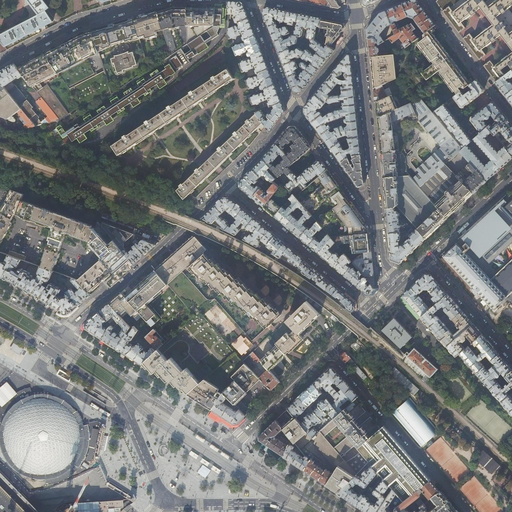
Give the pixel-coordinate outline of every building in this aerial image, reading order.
[(0,35),(0,40),(7,50),(14,46),(27,39),(39,33),(49,28),(47,25),(52,22),(45,11),(49,7),(43,0),(28,0),(40,14),(0,35)] [(296,0),(298,0),(311,3),(321,5),(333,7),(338,8),(340,7),(334,0),(296,0)] [(401,4),(407,17),(410,13),(411,12),(412,13),(413,14),(413,18),(414,20),(425,12),(421,6),(416,0),(410,0),(406,2),(401,4)] [(511,0),(437,0),(436,1),(435,2),(439,7),(442,11),(448,19),(455,28),(458,33),(465,28),(461,22),(471,15),(472,15),(475,13),(475,12),(481,8),(493,24),(474,39),(470,33),(463,38),(471,50),(479,60),(486,55),(481,49),(492,41),(493,42),(496,40),(495,39),(501,34),(511,49),(511,52),(494,66),(490,61),(483,66),(490,75),(496,82),(511,70),(511,69),(511,30),(508,33),(504,27),(505,27),(501,22),(500,22),(495,16),(501,12),(502,13),(505,10),(505,9),(511,3),(511,0)] [(246,10),(244,5),(239,1),(236,1),(228,1),(228,4),(228,16),(229,16),(229,14),(234,14),(234,15),(233,16),(232,17),(233,20),(235,20),(236,22),(237,23),(238,22),(249,18),(246,10)] [(392,8),(397,21),(407,17),(401,4),(393,8),(392,8)] [(78,124),(66,132),(61,125),(56,128),(63,139),(68,136),(73,142),(151,89),(178,71),(177,69),(183,65),(184,67),(191,62),(189,59),(208,46),(206,43),(219,35),(218,33),(219,28),(222,28),(223,7),(219,7),(219,8),(218,8),(215,7),(214,26),(207,30),(211,37),(205,41),(200,35),(187,44),(191,50),(185,54),(181,48),(171,55),(162,61),(167,69),(161,74),(158,70),(151,75),(154,78),(147,83),(144,78),(137,82),(140,87),(134,92),(132,88),(124,93),(127,96),(120,101),(116,95),(110,100),(113,105),(107,110),(105,106),(97,111),(100,114),(93,119),(90,113),(83,118),(86,122),(80,126),(78,124)] [(179,7),(173,7),(158,12),(163,30),(171,55),(181,48),(187,44),(187,7),(179,7)] [(214,26),(215,7),(202,7),(187,7),(187,44),(200,35),(207,30),(214,26)] [(274,17),(274,15),(270,13),(271,8),(269,7),(266,7),(262,12),(265,19),(268,27),(276,24),(276,22),(274,20),(272,18),(274,17)] [(285,21),(287,11),(280,10),(271,8),(270,13),(274,15),(274,17),(275,17),(276,19),(277,20),(278,19),(278,20),(279,21),(279,23),(285,21)] [(385,11),(391,24),(397,21),(392,8),(385,11)] [(297,21),(298,13),(292,12),(287,11),(285,21),(286,22),(287,23),(287,24),(293,25),(294,21),(297,21)] [(391,24),(385,11),(380,13),(373,22),(368,28),(367,29),(367,30),(367,32),(367,34),(368,38),(375,38),(379,45),(380,44),(381,43),(384,41),(380,34),(386,26),(391,24)] [(157,32),(163,30),(158,12),(148,15),(146,16),(146,15),(145,13),(142,14),(142,16),(143,17),(138,18),(133,20),(139,37),(145,36),(146,37),(146,39),(147,38),(157,35),(157,32)] [(434,26),(435,25),(431,20),(425,12),(414,20),(414,21),(416,22),(413,25),(414,26),(417,24),(424,34),(434,26)] [(309,21),(310,15),(305,14),(298,13),(297,21),(298,23),(297,24),(297,25),(296,30),(295,31),(294,35),(298,36),(300,36),(301,36),(303,27),(304,26),(307,27),(308,21),(309,21)] [(321,19),(321,18),(316,17),(310,15),(309,21),(308,21),(307,27),(309,28),(308,30),(308,31),(307,36),(308,38),(310,38),(311,40),(314,39),(316,32),(315,31),(316,29),(317,26),(319,27),(318,29),(319,29),(320,27),(321,19)] [(252,27),(249,18),(238,22),(239,25),(238,27),(236,25),(228,28),(228,34),(233,44),(234,44),(233,40),(232,40),(231,38),(240,35),(241,34),(241,33),(242,32),(243,35),(242,38),(243,40),(245,40),(256,36),(252,27)] [(320,27),(327,29),(326,33),(319,32),(318,38),(321,40),(329,47),(345,27),(343,23),(329,21),(321,19),(320,27)] [(115,27),(115,28),(112,30),(111,29),(110,28),(108,29),(107,28),(101,30),(99,30),(93,32),(92,32),(98,51),(107,48),(113,46),(113,44),(121,41),(124,40),(124,42),(125,42),(130,41),(139,38),(139,37),(133,20),(132,20),(126,22),(122,23),(119,24),(115,25),(115,27)] [(396,22),(397,21),(391,24),(394,32),(395,34),(392,37),(389,38),(393,43),(399,38),(403,43),(403,45),(405,48),(411,44),(408,41),(411,39),(413,42),(418,38),(413,31),(416,29),(414,26),(413,25),(416,22),(414,21),(409,25),(408,24),(398,29),(395,23),(396,22)] [(278,29),(276,24),(268,27),(271,33),(274,42),(279,40),(279,39),(283,37),(283,35),(285,35),(290,33),(287,27),(285,27),(278,29)] [(471,79),(468,81),(458,69),(447,54),(437,41),(432,33),(435,31),(434,30),(436,28),(434,26),(424,34),(423,34),(424,39),(418,43),(434,64),(423,72),(428,79),(439,71),(457,94),(461,92),(469,86),(476,81),(474,78),(472,80),(471,79)] [(98,51),(92,32),(85,35),(81,36),(69,42),(55,49),(46,54),(81,104),(82,105),(82,106),(110,91),(104,71),(95,76),(86,58),(90,56),(97,53),(98,55),(99,54),(99,53),(98,51)] [(284,40),(283,37),(279,39),(279,40),(274,42),(276,46),(279,53),(289,49),(288,46),(296,43),(298,36),(294,35),(292,35),(290,36),(289,39),(285,40),(284,40)] [(259,44),(256,36),(245,40),(246,42),(245,43),(243,43),(242,43),(233,47),(239,60),(241,59),(240,57),(238,56),(238,55),(246,52),(247,50),(248,49),(249,52),(248,52),(247,54),(248,56),(249,56),(251,56),(262,51),(259,44)] [(379,45),(375,38),(368,38),(368,47),(369,57),(371,56),(381,55),(381,51),(379,51),(379,48),(377,47),(377,46),(379,45)] [(325,47),(324,48),(322,46),(321,44),(314,39),(311,40),(312,42),(310,44),(311,46),(317,51),(316,53),(320,57),(321,57),(326,60),(330,55),(334,50),(329,47),(321,40),(320,41),(323,45),(325,47)] [(290,51),(289,49),(279,53),(281,58),(283,65),(292,62),(291,59),(291,58),(292,59),(295,57),(298,58),(301,57),(305,53),(303,52),(299,48),(290,51)] [(320,57),(316,53),(314,55),(307,50),(305,50),(303,52),(305,53),(301,57),(302,58),(304,60),(305,60),(307,61),(309,60),(311,61),(312,61),(310,63),(318,70),(322,65),(326,60),(321,57),(320,57)] [(257,73),(269,69),(265,60),(262,51),(251,56),(252,59),(251,60),(250,59),(240,63),(246,78),(247,77),(246,74),(245,73),(244,72),(254,68),(254,67),(254,66),(255,66),(256,69),(255,71),(256,73),(257,73)] [(137,65),(133,53),(129,54),(115,58),(112,60),(113,64),(115,64),(115,65),(117,72),(118,74),(124,72),(123,71),(133,68),(133,66),(137,65)] [(60,120),(81,104),(46,54),(32,61),(18,69),(23,75),(28,81),(32,86),(34,89),(58,119),(60,120)] [(325,82),(332,90),(335,93),(337,95),(338,94),(334,88),(338,83),(341,84),(343,84),(344,84),(344,86),(341,87),(342,91),(354,89),(353,82),(352,67),(351,56),(347,54),(339,64),(329,76),(325,82)] [(394,80),(391,55),(381,55),(371,56),(372,63),(374,80),(375,88),(382,85),(394,80)] [(295,60),(295,61),(292,62),(283,65),(285,69),(288,77),(296,74),(294,70),(298,68),(295,63),(297,62),(296,59),(295,60)] [(318,70),(310,63),(309,65),(309,66),(309,67),(308,67),(308,65),(304,62),(302,62),(300,64),(300,66),(301,67),(313,76),(316,73),(318,70)] [(0,81),(36,126),(58,119),(34,89),(29,92),(49,117),(46,119),(45,119),(41,123),(38,120),(40,118),(32,109),(34,108),(16,85),(13,81),(18,78),(19,79),(23,75),(18,69),(14,64),(9,66),(3,69),(1,71),(0,71),(0,81)] [(309,82),(313,76),(301,67),(300,68),(303,70),(304,70),(300,75),(300,76),(299,77),(301,83),(299,86),(303,89),(309,82)] [(146,122),(146,123),(127,136),(126,135),(123,137),(124,138),(113,145),(119,155),(176,117),(234,78),(228,69),(216,77),(215,76),(214,76),(212,77),(213,79),(194,92),(193,90),(190,92),(191,93),(172,106),(171,106),(171,105),(169,106),(168,107),(169,108),(165,111),(149,121),(148,120),(146,122)] [(271,77),(269,69),(257,73),(258,76),(256,77),(255,76),(246,80),(252,94),(254,93),(253,90),(252,90),(251,89),(259,85),(260,84),(261,83),(262,83),(262,85),(261,86),(260,87),(261,89),(262,90),(264,89),(275,85),(271,77)] [(511,76),(511,71),(511,70),(496,82),(495,83),(499,89),(504,96),(511,89),(511,84),(511,83),(510,83),(509,83),(508,83),(507,82),(506,81),(506,80),(509,78),(510,78),(511,76)] [(297,78),(296,74),(288,77),(291,84),(294,92),(300,93),(303,89),(299,86),(301,83),(299,77),(297,78)] [(469,86),(472,90),(464,96),(461,92),(457,94),(454,97),(461,106),(464,106),(483,92),(484,89),(481,86),(477,80),(476,81),(469,86)] [(25,130),(36,126),(0,81),(0,116),(8,120),(17,114),(25,125),(21,128),(25,130)] [(332,90),(325,82),(319,89),(315,95),(325,104),(327,102),(327,101),(331,96),(329,94),(332,90)] [(278,93),(275,85),(264,89),(265,92),(264,94),(263,93),(252,97),(251,97),(250,95),(245,97),(256,112),(258,112),(255,105),(266,100),(268,99),(269,102),(268,103),(269,107),(273,105),(281,102),(278,93)] [(389,89),(384,90),(382,85),(375,88),(373,89),(373,95),(374,102),(376,102),(390,96),(392,95),(389,89)] [(355,97),(354,89),(342,91),(338,94),(337,95),(331,96),(327,101),(330,104),(328,106),(331,108),(332,108),(331,103),(334,102),(340,102),(340,100),(345,100),(345,102),(343,103),(343,107),(356,105),(355,97)] [(325,104),(315,95),(314,95),(308,103),(305,107),(305,113),(307,116),(311,122),(322,115),(322,114),(320,112),(319,112),(318,112),(317,110),(318,108),(320,108),(322,108),(325,104)] [(396,109),(390,96),(376,102),(377,108),(378,117),(396,109)] [(446,130),(421,99),(396,109),(378,117),(378,124),(379,130),(392,129),(392,123),(412,114),(413,116),(412,116),(413,119),(416,118),(441,147),(416,170),(419,173),(412,180),(420,188),(445,165),(460,151),(462,149),(460,147),(449,133),(446,130)] [(284,108),(281,102),(273,105),(274,107),(273,109),(272,111),(271,111),(267,115),(269,118),(275,123),(280,118),(283,114),(284,108)] [(494,103),(492,103),(471,118),(471,120),(480,133),(486,128),(487,127),(486,125),(486,124),(486,123),(485,123),(484,122),(485,121),(487,121),(488,120),(489,119),(489,118),(490,117),(493,121),(494,121),(502,113),(497,107),(494,103)] [(357,113),(356,105),(343,107),(343,109),(338,110),(335,111),(334,108),(332,108),(337,123),(339,123),(338,119),(344,117),(344,116),(346,116),(346,118),(345,119),(344,120),(345,122),(347,122),(358,121),(357,113)] [(462,149),(471,141),(444,105),(435,111),(438,115),(440,115),(448,126),(448,128),(446,130),(449,133),(450,132),(453,132),(456,136),(456,137),(456,138),(457,140),(459,140),(463,145),(460,147),(462,149)] [(331,113),(328,114),(323,117),(322,115),(311,122),(315,127),(321,135),(329,129),(331,128),(331,127),(330,125),(328,125),(327,126),(326,123),(328,122),(334,120),(336,124),(337,123),(332,108),(331,108),(330,109),(331,113)] [(266,118),(265,120),(265,116),(261,110),(258,112),(256,112),(256,113),(262,122),(269,131),(272,128),(275,123),(269,118),(267,119),(266,118)] [(256,113),(249,120),(248,119),(246,121),(247,122),(244,125),(252,133),(257,128),(257,127),(262,122),(256,113)] [(494,121),(496,123),(494,124),(491,127),(489,125),(487,127),(486,128),(491,133),(501,145),(503,144),(497,137),(499,136),(497,133),(499,132),(498,131),(500,126),(501,128),(500,130),(501,131),(500,131),(506,139),(504,141),(505,142),(506,141),(508,140),(511,135),(511,126),(502,113),(494,121)] [(358,129),(358,121),(347,122),(347,125),(346,127),(343,127),(343,125),(340,126),(339,123),(337,123),(342,136),(346,135),(348,136),(349,139),(359,137),(358,131),(358,129)] [(335,130),(333,132),(331,132),(329,129),(321,135),(325,141),(330,148),(339,142),(338,140),(338,138),(342,136),(337,123),(336,124),(337,127),(335,128),(335,130)] [(252,133),(244,125),(237,132),(236,131),(233,133),(234,135),(229,140),(237,148),(252,133)] [(296,127),(289,127),(281,137),(275,144),(281,148),(283,150),(285,148),(284,146),(287,143),(288,143),(289,143),(291,140),(293,140),(294,141),(302,135),(299,131),(296,127)] [(486,181),(500,169),(511,158),(511,156),(503,147),(497,153),(485,138),(491,133),(486,128),(480,133),(471,141),(462,149),(460,151),(470,163),(486,181)] [(393,136),(392,129),(379,130),(380,141),(382,153),(399,152),(399,150),(395,150),(394,143),(398,142),(397,136),(393,136)] [(310,145),(302,135),(294,141),(296,145),(286,154),(283,157),(284,159),(281,162),(281,163),(280,164),(279,164),(277,165),(277,167),(276,168),(274,165),(271,168),(278,176),(284,171),(285,173),(284,174),(286,176),(292,171),(288,167),(295,161),(307,151),(309,149),(310,145)] [(509,142),(511,141),(511,142),(511,144),(510,144),(505,147),(503,145),(503,144),(501,145),(503,147),(511,156),(511,135),(508,140),(509,142)] [(360,143),(359,137),(349,139),(343,139),(344,141),(348,140),(350,147),(350,148),(347,149),(350,156),(361,155),(360,146),(360,143)] [(350,156),(347,149),(344,150),(343,149),(340,143),(344,141),(343,139),(339,142),(330,148),(334,154),(341,163),(348,157),(349,157),(350,156)] [(237,148),(229,140),(221,147),(220,146),(218,149),(219,150),(210,158),(218,167),(237,148)] [(281,148),(275,144),(268,152),(263,159),(270,167),(271,168),(274,165),(277,162),(274,160),(275,159),(276,160),(277,159),(276,158),(278,156),(278,155),(280,154),(283,157),(286,154),(283,150),(281,148)] [(399,152),(382,153),(382,165),(384,191),(385,208),(394,207),(396,205),(416,228),(425,238),(437,228),(447,218),(420,188),(412,180),(406,173),(405,157),(400,152),(399,152)] [(362,169),(361,155),(350,156),(349,157),(350,159),(352,159),(353,163),(354,163),(355,167),(353,168),(351,165),(348,157),(341,163),(344,168),(351,177),(358,187),(364,185),(362,169)] [(218,167),(210,158),(208,160),(199,169),(198,168),(195,170),(196,171),(190,177),(198,185),(216,168),(218,167)] [(268,170),(270,167),(263,159),(257,164),(252,169),(260,178),(262,175),(264,176),(265,176),(266,177),(266,179),(268,181),(269,181),(270,180),(271,182),(273,181),(277,178),(275,175),(274,176),(268,170)] [(321,161),(317,161),(310,167),(301,173),(307,181),(309,180),(309,178),(310,179),(317,173),(319,175),(327,169),(324,166),(321,161)] [(468,178),(466,178),(464,176),(464,175),(461,172),(456,176),(473,193),(480,187),(486,181),(470,163),(466,167),(469,170),(470,170),(471,171),(472,172),(472,174),(469,176),(469,177),(468,178)] [(459,207),(473,193),(456,176),(445,165),(420,188),(447,218),(459,207)] [(246,192),(253,198),(261,189),(265,185),(262,182),(259,185),(257,184),(256,186),(254,185),(260,178),(252,169),(246,175),(240,181),(240,187),(246,192)] [(369,230),(369,226),(362,218),(356,209),(349,199),(340,187),(332,177),(327,169),(319,175),(313,181),(318,187),(316,189),(316,190),(304,198),(304,199),(300,201),(304,206),(308,211),(313,208),(314,209),(316,209),(317,208),(317,207),(318,206),(321,206),(321,204),(325,201),(327,201),(328,202),(331,200),(334,204),(331,206),(331,207),(331,210),(328,212),(325,212),(325,214),(323,216),(322,215),(321,215),(320,216),(320,218),(317,221),(322,228),(324,230),(326,231),(333,226),(331,223),(338,218),(341,222),(343,221),(345,225),(344,225),(345,231),(345,235),(369,233),(369,230)] [(301,173),(297,177),(295,175),(292,171),(286,176),(288,178),(289,177),(291,179),(287,183),(285,181),(283,182),(292,192),(293,191),(291,189),(298,184),(300,187),(301,188),(293,194),(295,196),(307,185),(305,183),(307,181),(301,173)] [(181,187),(177,190),(184,199),(198,185),(190,177),(183,184),(182,183),(180,185),(181,187)] [(266,194),(265,193),(261,189),(253,198),(257,201),(264,207),(270,199),(280,186),(273,181),(273,183),(268,191),(268,193),(269,194),(268,195),(266,195),(265,194),(266,194)] [(9,196),(0,211),(0,243),(11,223),(10,222),(15,214),(22,216),(22,217),(29,220),(32,221),(33,220),(38,222),(38,223),(44,225),(47,226),(47,225),(48,226),(53,227),(53,228),(49,239),(50,240),(50,241),(48,246),(47,246),(42,260),(43,260),(41,267),(46,269),(52,271),(54,264),(55,264),(57,259),(59,253),(58,253),(66,232),(71,234),(71,235),(90,242),(95,229),(92,228),(92,226),(21,200),(23,194),(11,190),(8,195),(9,196)] [(283,206),(287,201),(277,193),(273,198),(283,206)] [(292,203),(287,210),(283,206),(281,208),(275,216),(281,221),(287,226),(294,217),(291,213),(292,211),(293,212),(297,207),(299,207),(301,209),(304,206),(300,201),(295,196),(293,194),(289,199),(292,201),(292,203)] [(236,217),(243,209),(236,203),(229,197),(223,198),(218,202),(214,205),(221,212),(226,209),(230,212),(231,212),(236,217)] [(511,197),(501,207),(498,204),(485,216),(466,234),(469,237),(464,240),(466,242),(471,247),(479,256),(481,254),(489,263),(511,242),(511,197)] [(275,216),(281,208),(274,202),(275,201),(272,199),(271,201),(270,199),(264,207),(269,211),(275,216)] [(181,210),(188,213),(190,209),(187,208),(187,205),(183,204),(181,210)] [(226,222),(227,221),(224,217),(223,218),(220,215),(219,214),(221,212),(214,205),(207,213),(201,218),(211,223),(216,219),(218,222),(217,223),(219,224),(220,223),(222,226),(221,228),(225,230),(229,225),(226,222)] [(303,213),(304,214),(299,220),(294,217),(287,226),(293,232),(299,237),(308,228),(303,224),(307,219),(309,219),(313,221),(315,219),(308,211),(304,206),(301,209),(303,211),(303,213)] [(395,210),(394,208),(394,207),(385,208),(387,219),(388,233),(400,232),(399,228),(401,226),(400,224),(402,224),(402,221),(400,219),(399,219),(398,216),(399,215),(399,213),(396,210),(395,210)] [(246,227),(254,218),(249,214),(243,209),(236,217),(237,219),(236,220),(231,226),(229,225),(225,230),(239,236),(239,235),(237,233),(242,226),(243,225),(246,227)] [(260,229),(263,226),(259,222),(254,218),(246,227),(251,232),(248,235),(247,234),(244,237),(243,235),(241,237),(251,243),(261,231),(260,229)] [(122,266),(129,260),(123,251),(98,221),(95,229),(90,242),(103,258),(101,260),(112,271),(114,274),(122,266)] [(136,239),(139,236),(98,221),(123,251),(125,249),(124,248),(130,243),(131,244),(132,243),(134,245),(144,255),(150,249),(158,243),(144,238),(139,243),(136,239)] [(203,225),(199,221),(196,224),(192,228),(196,232),(203,225)] [(322,228),(317,221),(310,229),(308,228),(299,237),(304,241),(309,245),(315,238),(313,236),(318,230),(319,231),(322,228)] [(269,243),(275,236),(269,230),(263,226),(260,229),(261,231),(251,243),(259,248),(261,246),(259,245),(260,240),(261,240),(266,244),(267,244),(269,243)] [(400,238),(400,232),(388,233),(389,243),(391,259),(400,262),(406,257),(425,238),(416,228),(413,231),(410,226),(405,231),(406,232),(405,233),(406,234),(401,239),(400,238)] [(318,253),(331,238),(330,237),(326,232),(325,234),(326,235),(323,239),(321,238),(318,241),(315,238),(309,245),(314,249),(318,253)] [(338,246),(342,242),(343,244),(353,242),(354,253),(363,252),(371,252),(371,248),(370,237),(369,233),(345,235),(330,237),(331,238),(335,242),(338,246)] [(275,255),(284,244),(279,239),(275,236),(269,243),(267,244),(267,246),(271,249),(272,249),(274,250),(273,252),(272,252),(271,253),(275,255)] [(215,266),(209,260),(208,261),(202,254),(209,248),(205,244),(203,246),(193,238),(175,255),(155,272),(185,306),(193,315),(197,311),(235,352),(242,361),(249,355),(253,351),(268,338),(269,336),(285,354),(294,346),(297,342),(302,337),(298,333),(319,313),(306,300),(276,330),(271,323),(280,315),(275,309),(274,310),(268,304),(267,305),(262,299),(261,301),(255,295),(254,296),(249,290),(247,291),(242,285),(241,286),(236,280),(234,281),(229,275),(228,276),(222,270),(221,271),(216,265),(215,266)] [(335,242),(331,238),(318,253),(322,256),(328,261),(334,253),(333,253),(330,250),(333,247),(332,246),(335,242)] [(511,260),(491,280),(465,252),(471,247),(466,242),(463,245),(466,248),(464,250),(457,243),(443,255),(473,287),(471,289),(476,294),(478,293),(493,309),(511,291),(511,260)] [(297,269),(304,261),(294,252),(284,244),(275,255),(282,259),(283,258),(281,256),(283,254),(284,254),(289,258),(288,259),(288,260),(290,262),(291,262),(293,264),(292,265),(297,269)] [(132,248),(132,249),(129,252),(127,252),(125,249),(123,251),(129,260),(133,264),(139,259),(144,255),(134,245),(132,247),(132,248)] [(24,261),(25,256),(9,251),(8,255),(15,257),(21,260),(24,261)] [(348,264),(351,261),(344,253),(339,257),(338,256),(338,255),(336,252),(334,253),(328,261),(335,267),(344,275),(350,268),(347,264),(347,263),(348,264)] [(372,257),(371,252),(363,252),(364,259),(361,260),(359,261),(357,259),(352,262),(354,264),(355,266),(359,270),(365,276),(374,275),(373,268),(372,257)] [(0,261),(0,275),(3,277),(15,257),(8,255),(5,262),(5,263),(5,264),(0,261)] [(17,267),(21,260),(15,257),(3,277),(10,281),(18,285),(21,280),(19,279),(19,278),(21,276),(22,277),(26,271),(22,269),(18,270),(17,272),(16,272),(15,270),(13,270),(15,267),(17,267)] [(112,271),(101,260),(78,280),(88,292),(91,290),(92,291),(96,287),(107,277),(110,274),(110,273),(112,271)] [(326,289),(330,283),(318,273),(304,261),(297,269),(311,278),(326,289)] [(356,271),(354,270),(353,268),(355,266),(354,264),(350,268),(344,275),(351,280),(357,285),(361,281),(359,280),(358,274),(357,274),(356,273),(356,272),(356,271)] [(260,271),(254,265),(253,265),(249,268),(255,275),(260,271)] [(29,274),(30,273),(26,271),(22,277),(24,278),(22,281),(21,280),(18,285),(24,289),(33,294),(42,279),(46,269),(41,267),(40,266),(37,274),(38,275),(36,278),(34,279),(32,278),(33,276),(29,274)] [(52,271),(46,269),(42,279),(33,294),(38,298),(47,304),(51,298),(48,297),(50,295),(51,293),(53,294),(58,287),(52,283),(51,283),(48,288),(44,285),(46,282),(47,283),(48,282),(51,278),(53,271),(52,271)] [(358,274),(359,280),(361,281),(357,285),(362,290),(365,292),(372,292),(375,289),(365,276),(359,270),(358,272),(358,274)] [(156,332),(185,306),(155,272),(149,277),(144,272),(128,286),(133,291),(126,297),(142,316),(153,329),(155,331),(156,332)] [(436,288),(439,285),(433,277),(430,274),(424,274),(424,275),(422,276),(420,279),(411,287),(418,293),(420,292),(421,292),(424,288),(429,288),(432,292),(436,288)] [(374,280),(374,275),(365,276),(375,289),(374,280)] [(79,289),(79,291),(77,291),(76,292),(73,289),(71,288),(70,288),(66,292),(66,293),(67,294),(71,299),(73,297),(74,298),(75,299),(73,301),(77,306),(84,300),(90,294),(88,292),(78,280),(77,280),(72,278),(71,280),(72,281),(79,289)] [(354,309),(354,303),(343,294),(330,283),(326,289),(343,302),(347,307),(352,311),(353,310),(354,309)] [(443,288),(439,285),(436,288),(432,292),(431,293),(433,295),(431,296),(437,303),(447,294),(443,288)] [(61,289),(58,287),(53,294),(51,298),(47,304),(52,307),(58,310),(63,314),(69,313),(75,308),(77,306),(73,301),(72,302),(70,300),(71,299),(67,294),(65,295),(66,297),(63,298),(58,295),(61,290),(61,289)] [(425,302),(424,302),(422,300),(422,299),(420,296),(419,296),(417,295),(417,294),(418,293),(411,287),(408,290),(403,295),(403,296),(409,303),(420,317),(421,316),(430,309),(425,302)] [(138,319),(142,316),(126,297),(121,292),(115,298),(109,303),(122,319),(130,327),(132,324),(134,326),(136,329),(142,324),(138,319)] [(430,309),(421,316),(435,334),(446,346),(473,323),(464,314),(452,299),(447,294),(437,303),(430,309)] [(113,327),(122,319),(109,303),(104,307),(99,312),(106,320),(109,324),(114,319),(115,320),(110,324),(111,326),(113,327)] [(419,318),(420,317),(409,303),(407,305),(419,318)] [(69,313),(63,314),(58,310),(56,313),(61,317),(67,317),(76,309),(75,308),(69,313)] [(222,363),(235,352),(197,311),(193,315),(182,325),(199,343),(202,341),(222,363)] [(103,323),(106,320),(99,312),(92,318),(85,324),(85,328),(91,332),(95,335),(101,339),(108,328),(111,326),(110,324),(106,328),(103,327),(103,323)] [(401,348),(412,337),(394,317),(392,320),(382,330),(401,348)] [(116,348),(129,327),(130,327),(122,319),(113,327),(111,326),(108,328),(101,339),(102,339),(116,348)] [(476,328),(473,323),(446,346),(455,357),(459,353),(465,348),(460,342),(460,341),(461,341),(463,341),(466,339),(466,337),(467,336),(472,342),(482,334),(476,328)] [(134,326),(132,329),(129,327),(116,348),(120,351),(122,352),(126,354),(138,343),(140,341),(142,339),(144,337),(141,335),(130,344),(127,342),(129,339),(131,340),(137,330),(136,329),(134,326)] [(142,348),(138,343),(126,354),(131,357),(135,360),(141,364),(156,350),(159,347),(162,345),(162,344),(160,342),(162,340),(161,337),(159,339),(155,335),(154,336),(152,334),(155,331),(153,329),(145,337),(153,346),(146,352),(145,350),(143,348),(142,348)] [(489,342),(482,334),(472,342),(475,346),(477,345),(481,350),(476,354),(472,350),(474,349),(472,347),(471,348),(469,346),(465,348),(459,353),(476,374),(485,367),(480,361),(486,356),(491,361),(499,354),(489,342)] [(268,341),(273,347),(260,359),(269,370),(279,360),(285,354),(269,336),(268,338),(270,340),(268,341)] [(356,350),(360,347),(355,342),(351,346),(356,350)] [(24,350),(13,344),(9,350),(20,356),(24,350)] [(159,347),(156,350),(144,361),(146,364),(148,367),(151,370),(152,370),(154,373),(157,371),(161,375),(164,378),(165,377),(167,381),(168,380),(170,382),(172,380),(175,383),(179,388),(181,386),(183,389),(187,394),(212,372),(206,365),(193,376),(187,369),(183,371),(172,360),(159,347)] [(430,378),(438,369),(415,348),(412,351),(409,349),(405,354),(430,378)] [(277,384),(279,381),(269,370),(260,359),(253,351),(249,355),(254,361),(253,362),(255,365),(257,364),(258,365),(258,367),(264,373),(259,377),(260,379),(271,390),(276,385),(277,384)] [(242,361),(235,352),(222,363),(212,372),(187,394),(193,397),(199,402),(208,407),(212,410),(223,392),(235,380),(247,392),(250,389),(254,385),(258,381),(260,379),(259,377),(242,361)] [(351,358),(345,352),(340,357),(345,363),(351,358)] [(487,370),(485,367),(476,374),(483,381),(506,362),(502,357),(499,354),(491,361),(494,364),(494,366),(493,366),(489,370),(487,370)] [(139,367),(141,364),(135,360),(131,357),(129,360),(139,367)] [(511,369),(509,365),(506,362),(483,381),(490,389),(498,382),(495,378),(497,377),(498,377),(499,376),(499,375),(501,373),(505,377),(511,370),(511,369)] [(362,372),(357,365),(353,369),(359,375),(362,372)] [(334,367),(330,367),(329,367),(324,373),(321,375),(313,383),(325,396),(326,395),(325,394),(326,393),(322,388),(322,387),(323,386),(324,385),(330,392),(335,388),(332,384),(335,381),(338,385),(345,380),(339,373),(334,367)] [(414,396),(419,390),(395,367),(393,369),(394,371),(391,374),(414,396)] [(503,388),(498,382),(490,389),(501,402),(509,395),(506,392),(507,391),(511,388),(511,386),(511,370),(505,377),(509,382),(507,384),(507,383),(506,383),(505,383),(504,384),(505,386),(503,388)] [(68,381),(70,378),(59,371),(57,375),(68,381)] [(240,398),(247,392),(235,380),(223,392),(227,397),(232,401),(234,404),(239,400),(240,398)] [(340,390),(338,392),(335,388),(330,392),(335,398),(335,402),(332,405),(339,413),(343,410),(340,406),(343,403),(344,403),(348,398),(349,398),(351,400),(349,402),(350,403),(355,399),(358,396),(350,386),(345,380),(338,385),(337,387),(340,390)] [(334,418),(339,413),(332,405),(325,396),(313,383),(308,388),(303,393),(312,402),(314,400),(317,403),(318,404),(318,406),(319,406),(315,410),(312,406),(311,407),(314,411),(323,421),(322,421),(326,425),(330,422),(327,418),(325,419),(325,417),(324,416),(326,415),(326,413),(327,413),(326,412),(327,411),(330,413),(330,414),(334,418)] [(31,396),(29,387),(16,392),(17,396),(7,404),(3,409),(0,407),(0,424),(0,425),(0,449),(2,456),(7,463),(14,471),(24,476),(33,479),(44,480),(45,485),(53,484),(62,481),(70,476),(76,471),(82,461),(87,452),(89,440),(87,425),(82,427),(79,418),(74,410),(68,405),(58,399),(49,396),(41,395),(31,396)] [(227,397),(223,392),(212,410),(228,420),(233,424),(237,422),(241,419),(245,415),(234,404),(232,401),(229,405),(224,401),(227,397)] [(312,402),(303,393),(301,395),(291,405),(288,408),(294,416),(299,421),(300,420),(300,418),(298,416),(301,413),(302,413),(305,411),(308,413),(308,414),(305,416),(305,419),(301,424),(313,437),(320,431),(326,425),(322,421),(323,421),(314,411),(311,407),(312,406),(314,404),(312,402)] [(511,396),(510,394),(509,395),(501,402),(511,415),(511,396)] [(234,404),(245,415),(251,410),(240,398),(234,404)] [(366,411),(355,399),(350,403),(343,410),(339,413),(334,418),(330,422),(326,425),(320,431),(324,437),(326,436),(325,435),(326,435),(339,424),(347,434),(348,436),(334,448),(356,475),(365,466),(368,462),(357,449),(380,429),(370,417),(360,426),(355,420),(366,411)] [(421,447),(439,431),(411,399),(393,414),(421,447)] [(291,419),(294,416),(288,408),(284,412),(291,419)] [(226,423),(228,420),(212,410),(210,413),(226,423)] [(320,431),(313,437),(301,424),(299,421),(294,416),(291,419),(288,422),(284,426),(282,428),(283,428),(285,431),(293,441),(296,445),(297,447),(299,449),(305,456),(309,461),(313,456),(314,457),(334,471),(333,473),(325,484),(329,487),(337,492),(349,481),(356,475),(334,448),(324,437),(320,431)] [(282,428),(276,420),(267,428),(259,436),(259,440),(261,441),(282,455),(293,441),(285,431),(282,435),(281,434),(279,437),(276,435),(283,428),(282,428)] [(388,430),(384,426),(380,429),(357,449),(368,462),(395,439),(388,430)] [(197,435),(195,438),(203,443),(205,440),(197,435)] [(402,502),(430,480),(414,461),(405,451),(395,439),(368,462),(377,473),(383,479),(392,490),(402,502)] [(471,472),(441,439),(425,451),(455,485),(471,472)] [(296,445),(293,441),(282,455),(291,461),(303,469),(309,461),(305,456),(303,457),(293,450),(293,449),(296,445)] [(482,465),(487,460),(479,453),(474,458),(482,465)] [(318,465),(317,465),(314,463),(315,461),(312,460),(314,457),(313,456),(309,461),(303,469),(314,476),(325,484),(333,473),(326,469),(325,470),(319,467),(320,466),(318,465)] [(491,474),(499,465),(492,458),(484,467),(491,474)] [(360,477),(356,475),(349,481),(337,492),(346,498),(356,505),(359,500),(361,501),(365,495),(362,493),(360,493),(360,494),(354,490),(353,489),(351,487),(352,485),(354,486),(357,483),(359,483),(364,487),(366,487),(377,473),(368,462),(365,466),(368,469),(366,471),(365,470),(364,470),(363,472),(363,473),(363,474),(360,477)] [(203,465),(197,473),(205,478),(211,470),(203,465)] [(221,471),(213,466),(211,470),(219,475),(221,471)] [(0,511),(31,511),(0,479),(0,511)] [(369,498),(365,495),(361,501),(359,500),(356,505),(364,510),(366,511),(376,511),(392,490),(383,479),(373,491),(373,493),(378,496),(379,498),(375,504),(373,503),(372,503),(369,500),(369,499),(369,498)] [(409,511),(406,508),(404,509),(403,507),(405,506),(406,505),(407,505),(420,496),(420,494),(419,493),(421,492),(421,491),(422,490),(429,499),(439,491),(435,485),(430,480),(402,502),(396,507),(400,511),(399,511),(409,511)] [(376,511),(399,511),(400,511),(396,507),(402,502),(392,490),(376,511)] [(443,495),(439,491),(429,499),(426,501),(419,507),(421,509),(417,511),(415,510),(414,511),(412,511),(434,511),(449,501),(443,495)] [(426,501),(423,497),(410,507),(414,511),(415,510),(419,507),(426,501)] [(457,511),(453,507),(449,501),(434,511),(457,511)]
